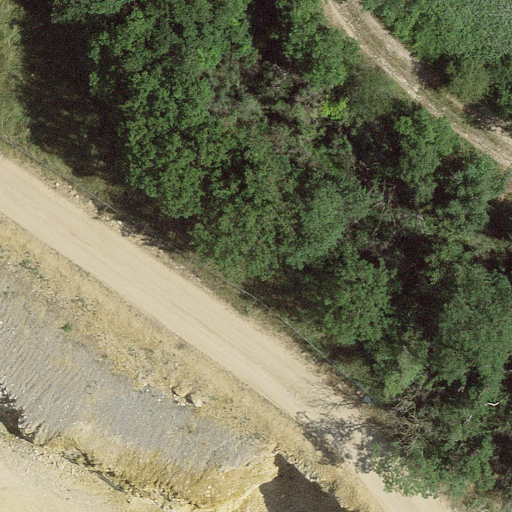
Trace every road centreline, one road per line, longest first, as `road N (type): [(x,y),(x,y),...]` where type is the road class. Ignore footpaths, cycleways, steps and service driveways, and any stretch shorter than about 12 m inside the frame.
road 1 (track): [(0,219),(191,340),(413,511)]
road 2 (track): [(511,175),(366,56),(336,0)]
